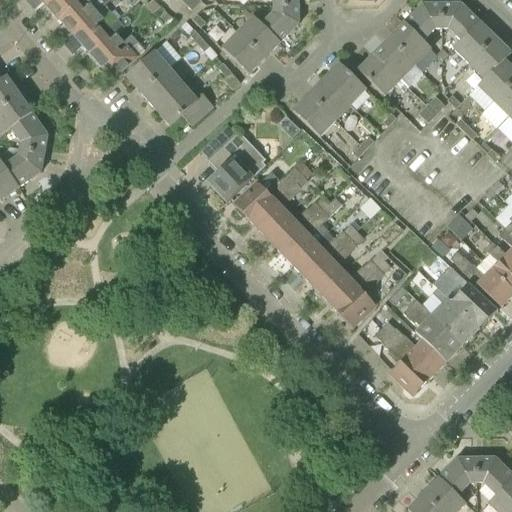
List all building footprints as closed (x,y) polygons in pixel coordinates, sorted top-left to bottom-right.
[(58,21),(81,0),(51,0),(45,6),(58,21)] [(72,35),(96,14),(110,1),(109,0),(96,0),(95,0),(81,0),(58,21),(59,22),(60,21),(72,35)] [(127,0),(125,2),(132,10),(141,0),(127,0)] [(198,0),(188,0),(184,5),(192,12),(201,3),(198,0)] [(441,5),(442,29),(450,29),(461,40),(478,22),(460,4),(441,5)] [(404,24),(422,42),(434,29),(442,29),(441,5),(422,6),(404,24)] [(298,6),(273,7),(272,14),(260,26),(279,44),(298,25),(298,6)] [(168,26),(173,21),(165,13),(160,18),(168,26)] [(85,50),(116,23),(111,17),(105,23),(96,14),(72,35),(85,50)] [(201,28),(205,24),(197,17),(193,21),(201,28)] [(279,44),(260,26),(253,18),(237,34),(264,60),(279,44)] [(478,22),(461,40),(452,48),(469,64),(495,37),(478,22)] [(99,66),(124,45),(116,36),(122,30),(116,23),(85,50),(99,66)] [(190,29),(187,24),(180,29),(184,34),(190,29)] [(388,40),(415,66),(430,50),(422,42),(404,24),(388,40)] [(189,37),(196,45),(202,41),(194,32),(189,37)] [(264,60),(237,34),(222,50),(248,76),(264,60)] [(495,37),(469,64),(485,80),(504,61),(511,53),(495,37)] [(130,39),(124,45),(99,66),(112,81),(137,59),(129,51),(136,45),(130,39)] [(373,56),(399,82),(415,66),(388,40),(373,56)] [(202,41),(196,45),(204,54),(209,50),(202,41)] [(141,94),(169,69),(154,52),(126,77),(141,94)] [(399,82),(373,56),(358,72),(384,97),(399,82)] [(511,68),(504,61),(485,80),(479,87),(494,102),(511,83),(511,68)] [(225,79),(230,74),(223,65),(217,69),(225,79)] [(323,81),(349,108),(365,92),(338,66),(323,81)] [(154,110),(182,85),(169,69),(141,94),(154,110)] [(240,84),(230,74),(225,79),(222,81),(231,92),(240,84)] [(0,107),(19,95),(5,76),(0,79),(0,107)] [(349,108),(323,81),(307,97),(334,123),(349,108)] [(511,83),(494,102),(509,117),(511,114),(511,83)] [(182,85),(154,110),(169,127),(181,116),(191,127),(213,108),(203,96),(196,102),(182,85)] [(0,134),(10,128),(31,113),(19,95),(0,107),(0,134)] [(334,123),(307,97),(292,112),(319,139),(334,123)] [(427,106),(436,115),(444,107),(435,98),(427,106)] [(455,111),(460,106),(452,98),(447,102),(455,111)] [(436,115),(427,106),(418,115),(428,124),(436,115)] [(19,150),(43,154),(46,135),(31,113),(10,128),(20,143),(19,150)] [(388,129),(396,120),(391,115),(383,124),(388,129)] [(464,133),(470,127),(461,119),(456,125),(464,133)] [(478,135),(470,127),(464,133),(472,141),(478,135)] [(239,139),(236,137),(208,163),(217,172),(205,183),(225,204),(254,176),(264,167),(263,165),(265,162),(242,137),(239,139)] [(360,146),(365,152),(373,144),(368,138),(360,146)] [(365,152),(360,146),(352,155),(357,160),(365,152)] [(492,149),(487,155),(495,163),(500,157),(492,149)] [(4,166),(19,188),(39,174),(43,154),(19,150),(18,156),(4,166)] [(0,199),(1,201),(19,188),(4,166),(0,160),(0,199)] [(234,208),(250,224),(301,176),(295,169),(285,177),(279,183),(271,175),(259,186),(258,185),(234,208)] [(301,176),(250,224),(264,238),(287,215),(281,209),(292,198),(291,197),(307,182),(301,176)] [(498,183),(491,190),(497,196),(504,189),(498,183)] [(497,196),(491,190),(484,197),(490,203),(497,196)] [(287,215),(264,238),(278,253),(329,205),(323,198),(314,207),(313,205),(306,212),(305,211),(294,222),(287,215)] [(336,199),(329,205),(278,253),(292,267),(315,245),(309,238),(320,227),(319,226),(326,219),(328,221),(343,206),(336,199)] [(370,219),(374,216),(379,211),(369,201),(364,206),(367,209),(364,212),(370,219)] [(471,223),(478,216),(472,210),(465,217),(471,223)] [(461,242),(473,231),(459,216),(447,227),(461,242)] [(315,245),(292,267),(306,282),(356,233),(350,227),(342,235),(341,234),(334,241),(333,240),(322,251),(315,245)] [(511,235),(505,229),(498,236),(511,249),(504,256),(511,263),(511,235)] [(356,233),(306,282),(320,296),(343,274),(337,267),(348,256),(347,255),(363,240),(356,233)] [(442,258),(449,251),(439,241),(431,248),(442,258)] [(511,263),(504,256),(491,243),(485,249),(498,262),(491,270),(511,290),(511,263)] [(343,274),(320,296),(334,311),(385,262),(388,259),(381,252),(363,270),(362,269),(350,281),(343,274)] [(511,297),(511,290),(491,270),(484,277),(473,266),(472,267),(457,254),(451,260),(458,267),(500,309),(511,297)] [(385,262),(334,311),(349,327),(351,325),(354,326),(358,323),(357,320),(373,304),(364,296),(376,284),(383,277),(391,269),(385,262)] [(452,291),(446,297),(479,330),(497,312),(450,267),(449,268),(439,278),(452,291)] [(479,330),(446,297),(445,298),(432,286),(428,291),(443,308),(432,319),(462,348),(479,330)] [(395,307),(407,294),(401,288),(389,301),(395,307)] [(462,348),(432,319),(416,303),(403,317),(415,328),(417,326),(421,330),(416,335),(445,364),(462,348)] [(445,364),(416,335),(415,334),(407,341),(404,339),(396,332),(388,324),(382,330),(431,379),(445,364)] [(431,379),(382,330),(380,329),(373,335),(384,344),(383,345),(391,352),(390,353),(401,363),(392,372),(407,387),(405,391),(408,395),(414,393),(415,395),(431,379)] [(478,486),(477,461),(459,461),(440,479),(458,498),(471,485),(478,486)] [(496,498),(511,482),(511,476),(496,461),(477,461),(478,486),(484,486),(496,498)] [(460,511),(467,506),(458,498),(440,479),(425,494),(442,511),(460,511)] [(493,511),(511,511),(511,482),(496,498),(488,506),(493,511)] [(442,511),(425,494),(408,511),(442,511)]
